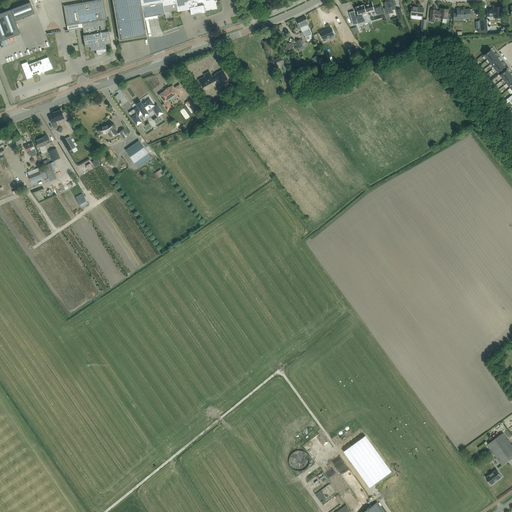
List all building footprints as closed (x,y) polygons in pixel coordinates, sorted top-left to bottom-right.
[(67,26),(68,30),(81,28),(83,28),(84,35),(83,35),(85,48),(90,47),(91,51),(96,50),(97,53),(96,53),(96,54),(108,52),(108,51),(107,51),(106,48),(107,48),(106,44),(111,43),(109,31),(106,31),(104,20),(107,19),(103,0),(96,0),(63,6),(67,26)] [(112,0),(119,35),(120,40),(147,36),(144,17),(165,14),(165,18),(172,17),(171,11),(178,10),(178,11),(190,9),(197,8),(198,11),(200,10),(200,13),(205,12),(204,9),(216,7),(215,0),(214,1),(213,0),(112,0)] [(385,8),(384,8),(385,14),(393,12),(392,10),(396,9),(395,5),(396,5),(395,1),(394,1),(393,0),(385,0),(386,2),(385,2),(384,3),(385,8)] [(0,12),(0,16),(8,38),(20,34),(15,20),(34,13),(30,2),(25,4),(24,1),(5,9),(6,11),(0,12)] [(354,11),(349,12),(353,25),(358,23),(357,19),(363,17),(362,14),(366,13),(366,12),(369,11),(373,9),(374,9),(373,8),(373,7),(372,3),(364,6),(364,4),(355,7),(357,12),(357,14),(355,15),(354,11)] [(410,15),(410,18),(422,19),(422,16),(423,8),(411,6),(411,11),(410,15)] [(494,7),(494,9),(491,9),(486,9),(487,16),(494,16),(495,17),(504,17),(503,7),(494,7)] [(431,14),(430,19),(434,19),(434,17),(440,17),(439,18),(442,18),(442,22),(446,23),(447,19),(447,14),(448,9),(441,8),(440,11),(435,11),(435,10),(431,9),(431,14)] [(457,13),(453,13),(454,20),(463,20),(463,19),(470,18),(470,9),(461,10),(461,8),(457,9),(457,13)] [(0,41),(8,38),(0,16),(0,41)] [(307,40),(313,38),(311,35),(312,34),(309,28),(307,25),(309,24),(305,16),(297,20),(299,25),(302,31),(307,40)] [(488,34),(487,30),(488,30),(487,18),(480,19),(480,30),(481,35),(488,34)] [(331,26),(320,31),(324,39),(335,34),(331,26)] [(300,39),(296,40),(300,51),(304,49),(302,46),(303,46),(302,44),(304,43),(303,40),(302,38),(300,39)] [(484,55),(487,59),(494,54),(491,49),(484,55)] [(494,54),(487,59),(491,63),(497,58),(494,54)] [(279,58),(275,60),(277,64),(278,67),(282,65),(284,70),(285,72),(286,72),(288,71),(288,70),(291,69),(290,65),(287,67),(286,66),(285,63),(290,61),(288,55),(282,58),(282,56),(279,57),(279,58)] [(319,56),(315,61),(319,65),(323,60),(319,56)] [(27,62),(22,64),(27,79),(33,77),(32,75),(39,73),(53,68),(51,64),(50,64),(50,63),(48,57),(28,65),(27,62)] [(491,63),(494,68),(501,62),(497,58),(491,63)] [(501,62),(494,68),(498,72),(504,67),(501,62)] [(500,75),(503,79),(510,74),(507,69),(500,75)] [(215,74),(216,75),(212,77),(209,72),(204,74),(206,77),(204,78),(204,77),(199,80),(203,87),(214,81),(218,79),(220,83),(227,79),(222,70),(215,74)] [(511,79),(511,76),(510,74),(503,79),(507,83),(511,79)] [(235,78),(230,81),(233,87),(239,84),(235,78)] [(173,86),(160,95),(165,103),(163,105),(167,111),(171,108),(166,101),(170,98),(173,98),(174,97),(175,95),(179,92),(180,94),(184,91),(179,85),(174,89),(173,86)] [(142,105),(141,102),(137,105),(139,107),(135,110),(137,113),(132,117),(136,124),(141,121),(137,116),(142,113),(144,116),(148,113),(146,110),(152,107),(158,116),(163,113),(157,105),(155,106),(150,99),(146,102),(145,102),(144,103),(145,103),(142,105)] [(192,99),(186,103),(190,108),(192,107),(195,111),(198,108),(192,99)] [(52,123),(54,128),(58,126),(56,121),(64,118),(61,110),(53,113),(53,114),(49,116),(51,123),(52,123)] [(108,125),(106,125),(105,126),(104,126),(103,127),(101,127),(100,127),(99,128),(99,130),(99,131),(99,132),(101,133),(104,133),(108,132),(111,137),(117,133),(113,128),(114,126),(110,122),(110,123),(108,125)] [(52,142),(51,140),(49,135),(44,137),(37,140),(38,145),(41,151),(43,152),(46,151),(46,149),(44,145),(52,142)] [(65,138),(62,140),(68,151),(75,146),(69,136),(65,139),(65,138)] [(138,140),(126,149),(138,167),(151,158),(138,140)] [(37,154),(34,147),(32,143),(29,144),(28,144),(25,146),(27,150),(29,155),(30,155),(31,157),(37,154)] [(56,148),(49,151),(49,153),(53,161),(60,158),(56,148)] [(34,166),(25,169),(27,174),(36,170),(34,166)] [(163,172),(166,169),(164,167),(157,173),(160,177),(164,173),(163,172)] [(40,171),(28,176),(30,181),(31,183),(43,179),(42,176),(40,171)] [(38,190),(42,200),(47,197),(44,188),(38,190)] [(81,208),(88,204),(82,194),(75,198),(81,208)] [(511,457),(511,444),(503,433),(487,445),(502,465),(511,457)] [(344,450),(370,486),(390,472),(364,436),(344,450)] [(497,469),(486,477),(491,485),(502,476),(497,469)] [(384,511),(377,501),(362,511),(384,511)]
